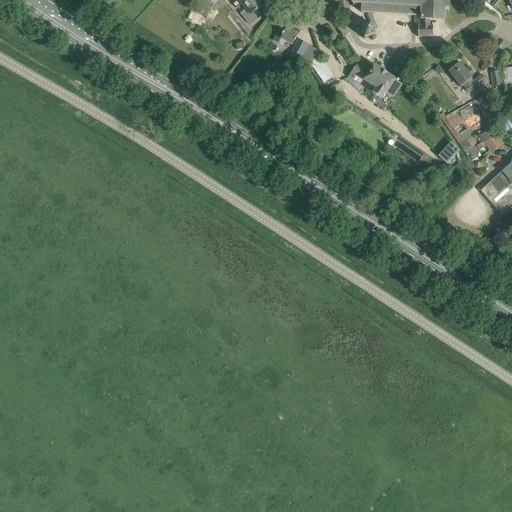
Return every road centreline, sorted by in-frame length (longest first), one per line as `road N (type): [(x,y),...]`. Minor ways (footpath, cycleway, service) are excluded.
road 1 (unclassified): [(511,380),(162,152),(0,57)]
road 2 (primary): [(511,314),(28,0)]
